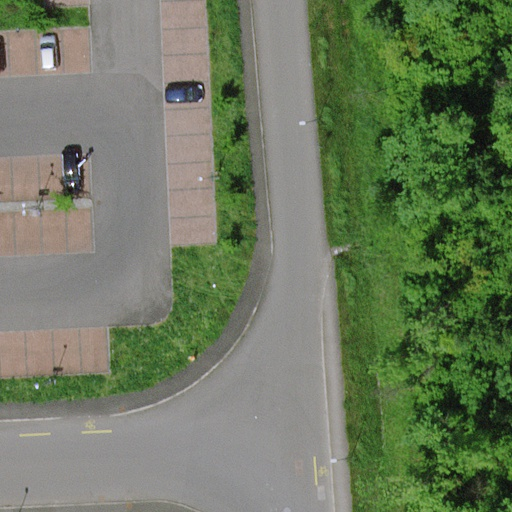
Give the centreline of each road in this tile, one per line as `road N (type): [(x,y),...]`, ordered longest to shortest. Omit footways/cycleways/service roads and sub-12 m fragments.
road 1 (unclassified): [(269,0),(299,452)]
road 2 (unclassified): [(0,467),(299,452)]
